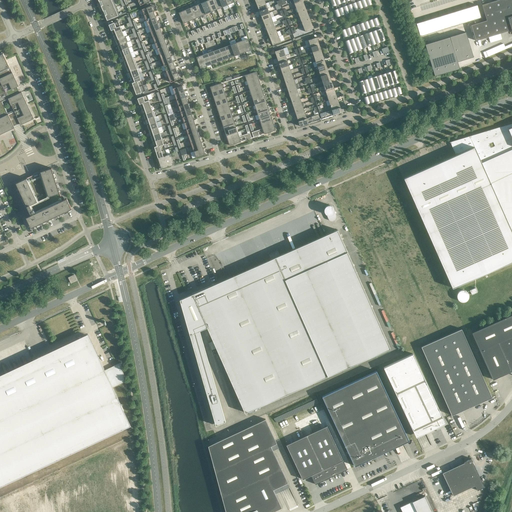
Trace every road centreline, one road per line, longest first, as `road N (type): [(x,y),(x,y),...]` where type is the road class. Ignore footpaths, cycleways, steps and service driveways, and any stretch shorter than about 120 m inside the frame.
road 1 (unclassified): [(0,330),(511,100)]
road 2 (residential): [(219,158),(149,177),(84,5)]
road 3 (unclassified): [(511,404),(469,441),(320,511)]
road 4 (residential): [(14,37),(77,215)]
road 5 (residential): [(219,158),(161,0)]
road 6 (residential): [(288,137),(239,0)]
